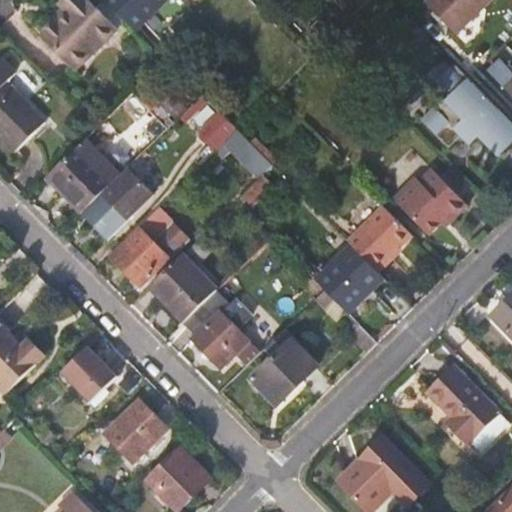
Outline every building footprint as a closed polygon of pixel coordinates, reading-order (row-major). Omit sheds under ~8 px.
[(41,34),(74,69),(116,28),(88,0),(69,0),(63,6),(66,11),(41,34)] [(104,0),(135,31),(167,0),(104,0)] [(427,0),(426,2),(456,32),(476,13),(463,0),(427,0)] [(492,0),(463,0),(476,13),(478,15),(492,0)] [(248,57),(243,62),(253,71),(258,66),(250,55),(266,41),(232,6),(215,24),(248,57)] [(276,35),(283,29),(270,15),(263,22),(276,35)] [(511,68),(501,57),(489,70),(511,93),(507,98),(511,103),(511,68)] [(0,134),(16,150),(45,121),(6,80),(15,72),(2,58),(0,60),(0,134)] [(253,71),(243,62),(229,78),(237,86),(253,71)] [(503,111),(456,64),(433,87),(443,97),(421,118),(449,146),(461,134),(470,143),(479,135),(494,150),(506,138),(491,123),(503,111)] [(281,94),(289,102),(308,83),(300,75),(281,94)] [(155,105),(149,111),(166,129),(192,103),(185,97),(180,101),(170,90),(166,94),(156,83),(144,94),(155,105)] [(188,116),(219,148),(226,142),(238,129),(207,97),(188,116)] [(511,120),(503,111),(491,123),(506,138),(511,131),(511,120)] [(104,137),(95,128),(49,174),(75,201),(72,204),(80,212),(115,179),(88,153),(104,137)] [(226,142),(261,176),(273,165),(238,129),(226,142)] [(289,189),(293,186),(273,165),(261,176),(237,200),(259,222),(267,214),(278,225),(300,201),(289,189)] [(451,166),(441,176),(461,196),(471,186),(451,166)] [(89,208),(115,234),(156,192),(131,167),(89,208)] [(417,177),(394,199),(430,234),(442,222),(451,213),(455,217),(469,204),(461,196),(441,176),(433,168),(421,180),(417,177)] [(383,205),(347,240),(352,245),(379,272),(394,257),(391,254),(399,246),(412,234),(383,205)] [(153,213),(111,255),(142,285),(171,257),(152,239),(166,226),(153,213)] [(455,217),(451,213),(442,222),(446,226),(455,217)] [(321,263),(310,273),(325,289),(334,297),(350,313),(385,279),(379,272),(352,245),(327,270),(321,263)] [(402,249),(399,246),(391,254),(394,257),(402,249)] [(150,287),(185,322),(217,290),(219,288),(185,252),(150,287)] [(324,306),(334,297),(325,289),(316,299),(324,306)] [(217,290),(185,322),(197,334),(193,338),(217,363),(234,348),(238,352),(251,340),(240,329),(252,317),(234,298),(228,303),(217,290)] [(511,295),(492,316),(511,335),(511,295)] [(0,319),(0,387),(5,393),(44,353),(28,337),(20,345),(7,332),(10,329),(0,319)] [(352,333),(369,351),(378,342),(361,324),(352,333)] [(285,329),(266,348),(273,355),(252,377),(278,404),(319,364),(285,329)] [(119,376),(88,346),(62,371),(97,405),(111,392),(107,388),(119,376)] [(510,424),(500,414),(501,413),(456,367),(429,393),(452,418),(447,422),(468,445),(471,442),(481,452),(510,424)] [(138,397),(104,430),(135,462),(170,428),(138,397)] [(35,422),(23,409),(15,417),(27,429),(35,422)] [(43,423),(32,435),(43,445),(53,435),(43,423)] [(383,436),(339,481),(369,511),(373,511),(393,494),(406,508),(431,484),(383,436)] [(180,446),(146,478),(179,511),(211,478),(180,446)] [(511,511),(511,488),(487,511),(511,511)] [(90,511),(71,492),(56,505),(61,510),(59,511),(90,511)]
